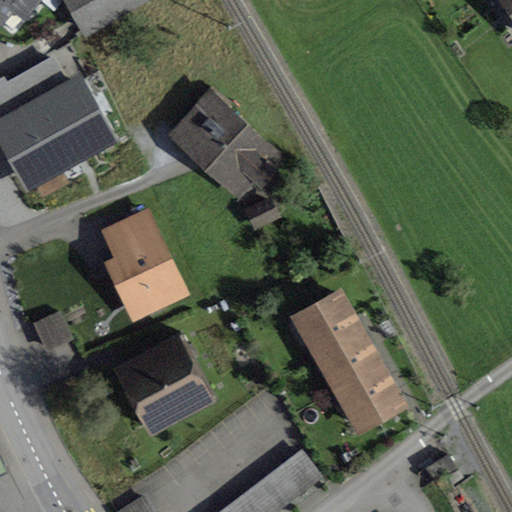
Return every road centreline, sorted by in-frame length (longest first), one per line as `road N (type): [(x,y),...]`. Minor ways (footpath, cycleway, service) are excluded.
road 1 (unknown): [(0,229),(191,152)]
road 2 (primary): [(70,511),(0,373)]
road 3 (residential): [(511,366),(395,463)]
